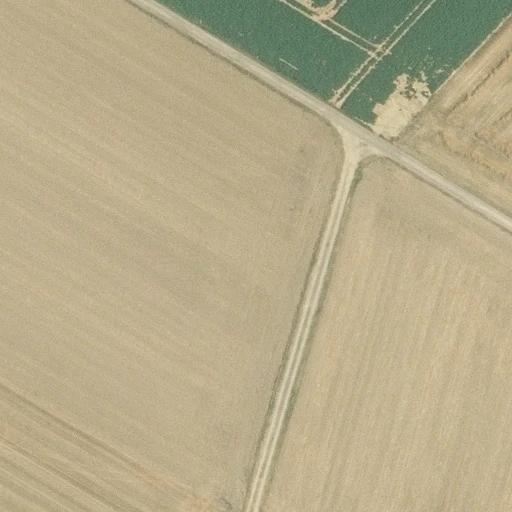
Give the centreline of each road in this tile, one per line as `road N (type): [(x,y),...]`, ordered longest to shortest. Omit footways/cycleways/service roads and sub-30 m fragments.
road 1 (track): [(511,225),(138,0)]
road 2 (track): [(358,133),(254,511)]
